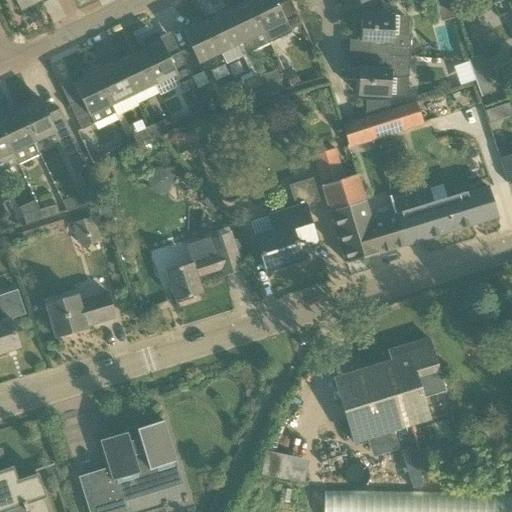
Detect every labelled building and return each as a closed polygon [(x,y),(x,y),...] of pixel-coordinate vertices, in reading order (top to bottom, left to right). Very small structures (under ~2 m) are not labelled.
[(15,0),(20,11),(41,0),(15,0)] [(248,0),(227,11),(242,43),(248,55),(269,44),(264,33),(248,0)] [(275,0),(248,0),(264,33),(285,23),(289,31),(302,25),(289,0),(278,5),(275,0)] [(221,54),(242,43),(227,11),(205,21),(221,54)] [(369,41),(368,55),(409,57),(410,36),(393,35),(394,16),(362,14),(360,41),(369,41)] [(190,47),(179,52),(191,78),(203,73),(199,64),(221,54),(205,21),(183,32),(190,47)] [(161,42),(139,53),(155,85),(176,75),(183,91),(195,85),(191,78),(179,52),(169,58),(161,42)] [(155,85),(139,53),(117,63),(133,96),(155,85)] [(407,98),(409,57),(368,55),(368,69),(359,69),(358,95),(407,98)] [(117,63),(96,73),(111,106),(133,96),(117,63)] [(114,114),(111,106),(96,73),(73,84),(81,100),(69,105),(81,130),(114,114)] [(476,78),(482,95),(493,91),(488,75),(476,78)] [(263,85),(266,95),(282,90),(280,80),(263,85)] [(266,95),(263,85),(246,90),(249,100),(266,95)] [(87,167),(72,135),(60,110),(48,115),(41,100),(18,110),(33,143),(54,133),(74,175),(87,167)] [(368,118),(374,138),(423,123),(416,103),(368,118)] [(39,154),(33,143),(18,110),(0,119),(0,127),(17,164),(39,154)] [(374,138),(368,118),(343,126),(349,146),(374,138)] [(164,120),(148,127),(152,137),(168,130),(164,120)] [(0,172),(17,164),(0,127),(0,172)] [(148,127),(132,134),(136,143),(152,137),(148,127)] [(313,156),(330,212),(365,202),(366,201),(358,174),(343,178),(335,149),(313,156)] [(507,183),(511,181),(511,154),(498,159),(507,183)] [(302,261),(301,256),(298,248),(317,242),(306,208),(320,204),(312,178),(288,186),(295,209),(269,217),(274,230),(255,236),(266,273),(275,270),(275,271),(276,270),(276,269),(280,268),(280,269),(281,269),(281,268),(285,266),(285,267),(287,267),(286,266),(302,261)] [(488,187),(396,215),(406,245),(497,218),(488,187)] [(92,204),(87,193),(62,201),(67,212),(92,204)] [(371,223),(365,202),(330,212),(346,264),(406,245),(396,215),(371,223)] [(40,210),(43,220),(60,215),(57,205),(40,210)] [(43,220),(40,210),(23,215),(26,225),(43,220)] [(92,217),(72,224),(77,238),(97,230),(92,217)] [(187,246),(192,263),(166,272),(175,302),(202,293),(197,277),(221,269),(223,276),(242,270),(230,232),(211,239),(187,246)] [(96,320),(97,325),(114,319),(105,292),(78,301),(76,297),(45,308),(56,340),(88,329),(86,324),(96,320)] [(0,354),(20,348),(9,318),(7,319),(0,298),(0,354)] [(334,378),(354,443),(429,420),(423,397),(445,390),(429,338),(392,350),(395,360),(334,378)] [(124,511),(128,511),(124,498),(128,497),(128,496),(157,487),(152,470),(176,462),(164,421),(136,429),(137,433),(128,436),(127,432),(99,441),(108,468),(78,477),(88,511),(124,511)] [(402,450),(414,487),(426,483),(415,446),(402,450)] [(48,511),(36,476),(18,482),(13,468),(0,473),(0,511),(48,511)] [(511,511),(511,493),(319,492),(319,511),(511,511)]
